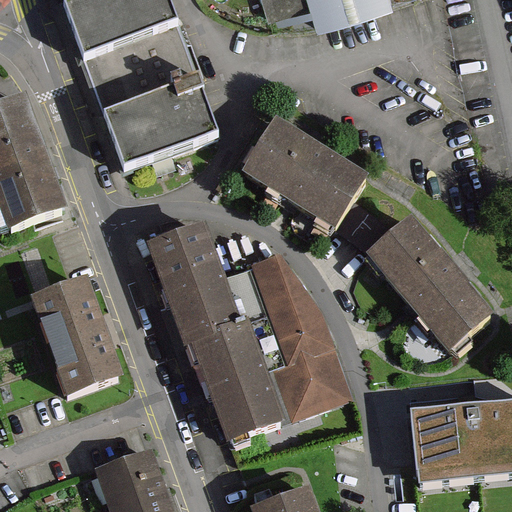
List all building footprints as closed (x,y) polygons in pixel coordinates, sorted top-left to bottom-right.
[(98,91),(193,57),(171,0),(95,0),(69,9),(84,50),(98,91)] [(268,0),(274,18),(317,5),(324,26),(396,4),(395,0),(268,0)] [(193,57),(98,91),(117,142),(128,175),(225,140),(205,84),(203,85),(193,57)] [(27,103),(0,113),(0,201),(13,238),(69,217),(48,159),(27,103)] [(367,177),(273,121),(242,172),(285,198),(336,229),(367,177)] [(496,319),(421,227),(373,265),(411,312),(448,357),(496,319)] [(209,233),(153,254),(173,307),(191,356),(198,353),(247,335),(227,282),(209,233)] [(325,324),(284,261),(227,282),(247,335),(257,332),(292,428),(355,405),(325,324)] [(90,283),(35,303),(70,403),(126,383),(108,333),(90,283)] [(247,335),(198,353),(218,408),(234,451),(292,428),(257,332),(247,335)] [(511,402),(414,412),(421,486),(511,477),(511,402)] [(98,478),(109,511),(173,511),(174,511),(156,459),(98,478)] [(316,511),(310,494),(261,511),(316,511)]
